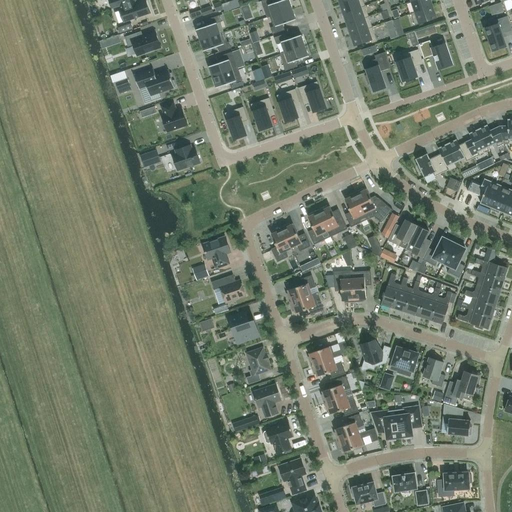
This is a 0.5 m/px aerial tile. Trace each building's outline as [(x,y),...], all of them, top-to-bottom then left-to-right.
[(135,0),(116,0),(125,23),(150,14),(145,1),(136,4),(135,0)] [(270,17),(292,10),(289,0),(284,0),(275,3),(274,0),(265,0),(261,2),(267,18),(270,17)] [(344,14),(365,6),(362,0),(348,0),(340,3),(344,14)] [(429,0),(418,0),(412,2),(415,12),(411,14),(432,7),(429,0)] [(221,2),(213,5),(216,13),(223,10),(221,2)] [(300,4),(295,6),(297,13),(303,11),(300,4)] [(365,6),(344,14),(348,25),(369,17),(365,6)] [(211,7),(201,10),(203,16),(213,13),(211,7)] [(432,7),(411,14),(415,25),(436,18),(432,7)] [(240,8),(232,11),(234,17),(241,14),(240,8)] [(400,17),(397,9),(391,11),(394,19),(400,17)] [(201,10),(190,14),(192,20),(203,16),(201,10)] [(292,10),(270,17),(273,27),(270,28),(273,34),(285,30),(283,25),(296,20),(292,10)] [(200,41),(220,34),(217,24),(222,22),(219,16),(208,20),(210,25),(196,30),(200,41)] [(369,17),(348,25),(351,35),(372,28),(369,17)] [(511,32),(511,30),(507,17),(494,21),(496,25),(485,29),(493,51),(506,47),(502,35),(511,32)] [(404,35),(399,19),(393,21),(399,37),(404,35)] [(120,34),(133,29),(131,24),(118,28),(120,34)] [(372,28),(351,35),(355,46),(370,40),(372,44),(377,42),(372,28)] [(156,33),(143,37),(141,32),(125,37),(128,47),(133,45),(137,56),(161,48),(156,33)] [(220,34),(200,41),(204,52),(217,47),(219,53),(231,49),(229,42),(227,43),(223,33),(220,34)] [(276,45),(281,43),(284,52),(280,54),(305,46),(301,35),(288,40),(286,34),(274,38),(276,45)] [(452,65),(445,44),(432,48),(430,41),(419,45),(424,59),(434,55),(439,70),(452,65)] [(305,46),(280,54),(284,64),(283,65),(285,71),(297,67),(295,61),(309,57),(305,46)] [(395,57),(403,82),(417,77),(412,64),(422,61),(418,50),(395,57)] [(209,67),(213,77),(238,69),(232,52),(220,56),(222,62),(209,67)] [(376,59),(371,61),(373,67),(366,70),(368,75),(366,76),(368,84),(371,84),(374,92),(386,88),(381,72),(386,70),(391,68),(385,52),(374,56),(376,59)] [(169,71),(156,75),(154,69),(135,76),(139,89),(145,105),(161,99),(159,93),(175,88),(169,71)] [(238,69),(213,77),(216,88),(230,84),(232,89),(244,85),(238,69)] [(127,78),(116,82),(120,94),(131,90),(127,78)] [(326,108),(317,82),(299,88),(303,101),(309,99),(310,103),(313,113),(326,108)] [(300,103),(295,89),(277,96),(286,122),(298,118),(295,108),(294,105),(300,103)] [(467,100),(470,106),(479,103),(477,96),(467,100)] [(274,111),(269,99),(251,105),(260,131),(272,127),(269,117),(268,113),(274,111)] [(174,103),(162,107),(165,117),(163,117),(168,131),(174,129),(175,130),(182,128),(182,126),(187,125),(183,111),(176,113),(175,110),(176,110),(174,103)] [(248,120),(243,107),(225,114),(234,140),(247,136),(243,126),(242,122),(248,120)] [(446,112),(448,118),(458,113),(456,107),(446,112)] [(508,126),(499,126),(503,144),(509,144),(509,140),(511,140),(511,119),(507,120),(508,126)] [(487,125),(478,130),(487,148),(496,144),(498,147),(503,144),(499,126),(490,131),(487,125)] [(472,140),(466,142),(473,158),(479,156),(478,152),(487,148),(478,130),(469,134),(472,140)] [(456,140),(447,144),(456,163),(465,158),(467,161),(473,158),(466,142),(459,145),(456,140)] [(441,154),(434,157),(441,174),(448,170),(447,167),(456,163),(447,144),(438,149),(441,154)] [(177,154),(172,156),(178,171),(200,163),(195,148),(192,149),(190,145),(175,150),(177,154)] [(157,150),(145,154),(147,162),(160,158),(157,150)] [(427,154),(416,159),(419,166),(417,166),(420,173),(422,172),(424,178),(433,173),(435,177),(441,174),(434,157),(429,159),(427,154)] [(463,173),(462,189),(474,190),(474,174),(463,173)] [(451,178),(447,188),(458,192),(462,183),(451,178)] [(492,208),(501,186),(484,179),(480,189),(485,191),(480,203),(492,208)] [(511,192),(511,190),(501,186),(492,208),(491,210),(499,213),(499,211),(504,213),(511,192)] [(364,188),(355,192),(365,213),(371,210),(374,216),(381,223),(392,210),(392,211),(393,210),(378,198),(372,202),(367,190),(364,191),(363,189),(364,189),(364,188)] [(301,200),(307,212),(326,203),(319,191),(301,200)] [(365,213),(355,192),(346,197),(347,197),(348,199),(345,200),(351,213),(345,215),(351,227),(361,222),(359,218),(365,215),(365,213)] [(327,206),(318,210),(331,237),(347,229),(341,217),(336,220),(330,207),(327,209),(326,207),(327,206)] [(311,216),(308,218),(314,230),(309,233),(314,244),(331,237),(318,210),(309,214),(309,215),(310,214),(311,216)] [(394,227),(400,217),(392,213),(384,228),(392,232),(394,227)] [(403,240),(408,243),(417,226),(406,220),(400,230),(394,227),(387,241),(399,247),(403,240)] [(290,223),(281,227),(291,248),(297,245),(300,251),(310,246),(304,235),(299,237),(293,225),(290,226),(289,224),(290,224),(290,223)] [(424,259),(429,248),(430,245),(424,242),(429,232),(417,226),(408,243),(414,246),(411,252),(424,259)] [(272,250),(277,262),(288,257),(285,251),(291,248),(281,227),(272,231),(272,232),(273,232),(274,234),(271,235),(277,247),(272,250)] [(200,234),(201,241),(224,236),(222,229),(200,234)] [(226,254),(231,252),(226,237),(203,245),(208,260),(213,258),(216,268),(229,264),(226,254)] [(438,261),(444,264),(454,243),(443,237),(435,252),(429,248),(424,259),(423,260),(435,266),(438,261)] [(466,249),(454,243),(444,264),(450,267),(448,272),(459,278),(465,266),(459,263),(466,249)] [(397,256),(383,249),(380,257),(394,263),(397,256)] [(483,261),(493,264),(496,252),(487,249),(483,261)] [(410,256),(407,262),(414,266),(418,259),(410,256)] [(482,267),(480,273),(503,281),(507,268),(493,264),(483,261),(476,258),(475,263),(481,265),(482,267)] [(194,273),(196,280),(208,276),(206,269),(194,273)] [(478,279),(476,285),(499,293),(503,281),(480,273),(469,269),(467,274),(471,275),(477,277),(478,279)] [(359,279),(353,280),(354,303),(364,302),(364,301),(363,301),(363,299),(366,299),(365,285),(371,285),(370,272),(359,273),(359,279)] [(344,303),(354,303),(353,280),(346,280),(346,273),(334,274),(335,287),(341,287),(342,300),(345,300),(345,303),(344,303)] [(382,304),(394,308),(404,278),(403,277),(401,285),(395,283),(394,281),(396,275),(392,274),(382,304)] [(286,293),(289,303),(311,295),(309,289),(315,287),(312,276),(299,280),(301,286),(288,290),(289,293),(287,294),(287,293),(286,293)] [(220,288),(226,303),(246,296),(240,281),(227,285),(225,278),(211,282),(214,290),(220,288)] [(394,308),(406,312),(416,281),(415,281),(413,289),(407,287),(406,285),(408,279),(404,278),(394,308)] [(406,312),(418,316),(425,293),(419,291),(418,289),(420,283),(416,281),(406,312)] [(466,291),(465,295),(496,305),(499,293),(476,285),(474,291),(472,293),(466,291)] [(418,316),(430,320),(440,289),(436,288),(434,294),(431,295),(425,293),(418,316)] [(442,324),(449,303),(453,304),(456,295),(452,293),(448,292),(446,298),(443,299),(438,297),(440,289),(430,320),(442,324)] [(289,303),(292,312),(293,312),(293,311),(295,310),(296,313),(309,309),(311,314),(323,310),(317,293),(311,295),(289,303)] [(323,306),(332,302),(329,294),(320,298),(323,306)] [(462,303),(461,307),(492,317),(496,305),(465,295),(472,298),(471,303),(468,305),(462,303)] [(249,300),(252,310),(260,307),(257,297),(249,300)] [(229,311),(226,304),(213,308),(216,315),(229,311)] [(488,329),(492,317),(461,307),(469,310),(467,315),(465,317),(458,315),(457,319),(488,329)] [(228,318),(232,330),(233,329),(238,344),(259,336),(254,321),(249,323),(245,312),(228,318)] [(206,327),(207,331),(214,328),(211,319),(200,323),(202,329),(206,327)] [(311,366),(334,358),(349,353),(345,342),(338,344),(340,351),(333,353),(331,346),(310,354),(311,357),(308,357),(311,366)] [(371,342),(360,346),(365,360),(363,367),(374,370),(376,363),(381,361),(387,363),(391,348),(384,346),(382,351),(377,349),(375,343),(371,342)] [(259,374),(271,370),(268,361),(267,356),(266,356),(263,348),(246,354),(252,370),(249,371),(251,376),(246,378),(249,385),(261,381),(259,374)] [(393,365),(392,369),(396,371),(398,366),(412,371),(413,371),(413,370),(418,355),(418,354),(417,354),(410,352),(405,350),(398,348),(397,348),(398,348),(393,364),(392,364),(393,365)] [(334,358),(311,366),(314,375),(315,375),(314,374),(317,374),(317,376),(330,372),(332,378),(345,374),(341,362),(336,364),(334,358)] [(442,387),(445,376),(440,374),(443,363),(429,358),(423,376),(433,380),(431,384),(442,387)] [(476,382),(478,383),(481,375),(472,372),(472,374),(465,372),(461,385),(455,383),(451,395),(462,398),(464,392),(472,394),(476,382)] [(385,373),(380,387),(390,390),(394,376),(385,373)] [(321,395),(324,404),(346,396),(343,390),(350,388),(346,377),(334,381),(335,387),(323,392),(324,394),(321,395),(321,394),(321,395)] [(273,403),(281,400),(276,385),(253,392),(259,408),(262,407),(266,417),(278,413),(276,406),(275,407),(273,403)] [(443,394),(435,391),(432,400),(441,402),(443,394)] [(346,396),(324,404),(327,413),(327,412),(329,411),(330,414),(343,410),(345,416),(358,411),(354,401),(348,403),(346,396)] [(457,400),(446,397),(444,404),(455,407),(457,400)] [(448,434),(468,436),(469,421),(461,420),(462,411),(444,405),(443,423),(449,424),(448,434)] [(404,409),(397,410),(400,438),(404,437),(404,440),(411,439),(411,437),(413,436),(411,424),(421,422),(419,406),(404,409)] [(395,438),(400,438),(397,410),(388,411),(372,413),(377,429),(385,428),(387,439),(389,439),(389,442),(395,441),(395,438)] [(243,416),(245,424),(256,421),(253,413),(243,416)] [(333,432),(337,442),(358,434),(356,428),(362,426),(359,415),(346,419),(348,425),(335,429),(336,432),(334,433),(334,432),(333,432)] [(287,439),(294,437),(288,422),(266,429),(266,431),(264,432),(263,434),(266,443),(268,444),(270,443),(271,445),(273,444),(277,455),(292,449),(289,443),(288,443),(287,439)] [(374,429),(358,434),(337,442),(340,451),(340,450),(342,449),(343,452),(365,445),(362,438),(369,436),(372,442),(378,440),(374,429)] [(267,462),(264,454),(254,458),(256,466),(267,462)] [(293,495),(306,490),(302,480),(300,476),(306,474),(301,459),(279,466),(284,482),(288,480),(293,495)] [(415,473),(393,476),(395,492),(417,489),(415,473)] [(445,480),(438,481),(439,497),(454,496),(454,489),(469,488),(469,483),(472,483),(471,475),(468,475),(468,473),(445,474),(445,480)] [(351,490),(353,497),(355,497),(357,504),(373,500),(375,507),(386,504),(383,493),(376,494),(373,483),(353,488),(353,489),(351,490)] [(265,505),(282,499),(279,491),(267,496),(268,498),(263,499),(265,505)] [(426,491),(416,492),(418,506),(428,504),(426,491)] [(293,503),(295,509),(293,511),(292,511),(321,511),(319,505),(317,505),(314,496),(293,503)] [(463,511),(462,503),(442,507),(443,511),(463,511)]
